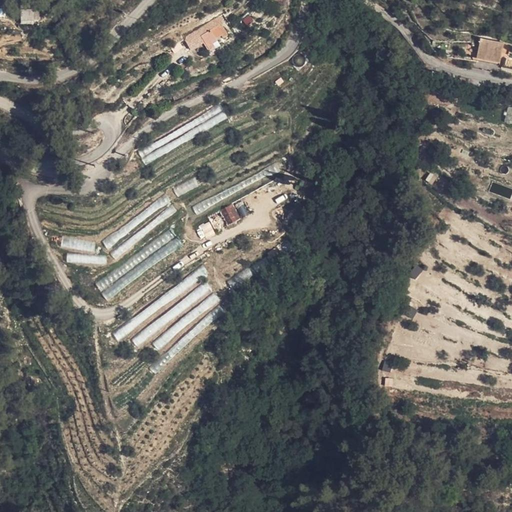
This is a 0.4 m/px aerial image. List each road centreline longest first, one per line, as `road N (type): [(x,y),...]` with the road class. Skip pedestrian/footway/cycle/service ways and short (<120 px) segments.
road 1 (unclassified): [(318,0),(284,50),(258,69),(143,131),(107,168),(65,176)]
road 2 (unclassified): [(0,101),(57,126),(109,122),(111,143),(65,176)]
road 3 (unclassified): [(151,0),(76,70),(45,81),(0,75)]
road 4 (unclassified): [(511,81),(442,68),(359,0)]
